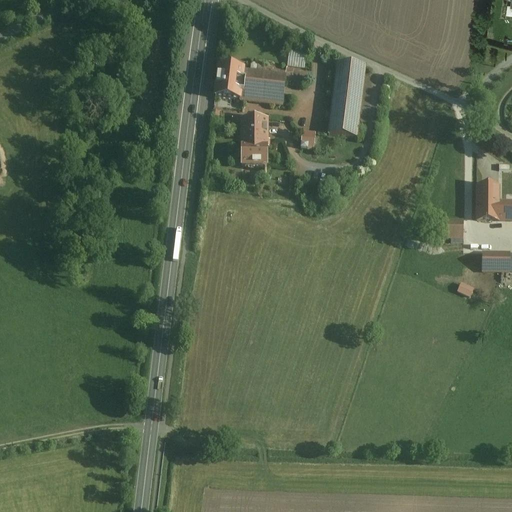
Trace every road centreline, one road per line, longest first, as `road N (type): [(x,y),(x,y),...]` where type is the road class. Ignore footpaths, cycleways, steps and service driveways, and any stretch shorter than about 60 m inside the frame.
road 1 (primary): [(205,0),(140,511)]
road 2 (track): [(0,447),(100,428),(150,430)]
